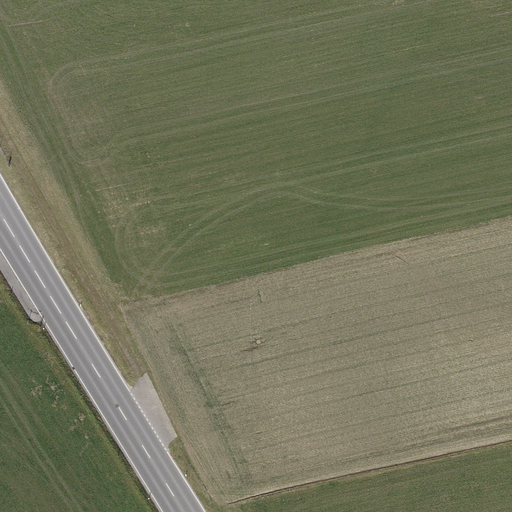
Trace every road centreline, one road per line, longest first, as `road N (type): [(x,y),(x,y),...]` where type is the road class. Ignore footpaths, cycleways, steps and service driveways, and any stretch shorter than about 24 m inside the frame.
road 1 (track): [(142,446),(146,380),(0,126)]
road 2 (tertiary): [(183,511),(0,216)]
